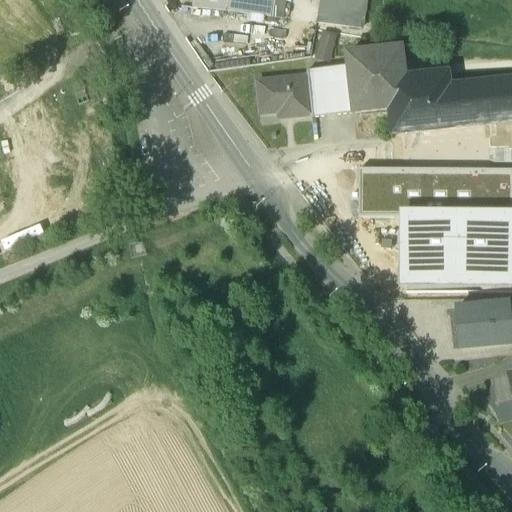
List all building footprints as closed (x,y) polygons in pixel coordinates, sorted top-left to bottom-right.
[(192,0),(193,10),(282,20),(285,0),(192,0)] [(365,0),(320,0),(317,25),(341,28),(360,30),(365,0)] [(401,49),(347,56),(348,68),(350,85),(353,115),(389,111),(392,137),(511,123),(511,80),(449,88),(448,74),(405,79),(401,49)] [(348,68),(306,72),(307,78),(308,78),(312,117),(312,119),(353,115),(350,85),(348,68)] [(307,78),(256,83),(260,117),(292,113),(293,119),(312,117),(308,78),(307,78)] [(359,173),(359,221),(395,221),(511,219),(511,171),(359,173)] [(511,289),(511,219),(395,221),(395,291),(511,289)] [(511,329),(510,312),(484,314),(484,308),(456,311),(460,351),(511,345),(511,329)]
